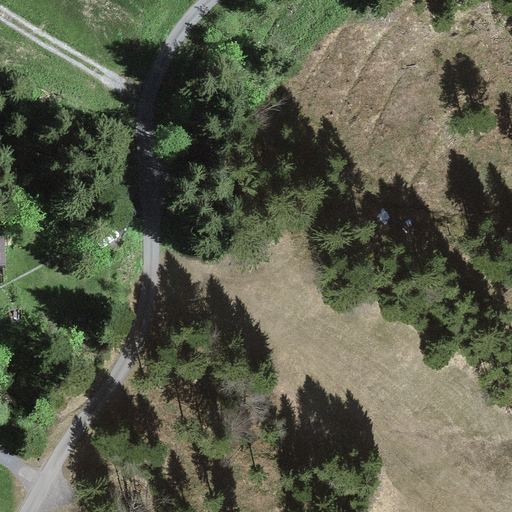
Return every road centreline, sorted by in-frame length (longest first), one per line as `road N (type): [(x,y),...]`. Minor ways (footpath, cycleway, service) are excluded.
road 1 (track): [(28,511),(140,330),(154,214),(148,94),(160,61),(206,0)]
road 2 (track): [(0,6),(148,94)]
